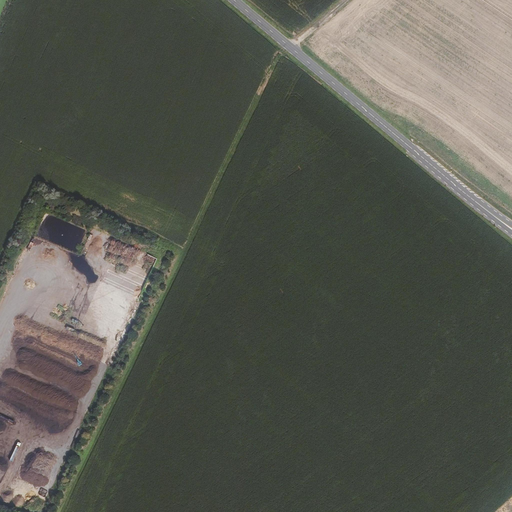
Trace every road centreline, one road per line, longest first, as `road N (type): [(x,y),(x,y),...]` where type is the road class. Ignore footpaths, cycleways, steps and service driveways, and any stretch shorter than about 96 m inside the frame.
road 1 (track): [(290,45),(65,511)]
road 2 (primary): [(236,0),(477,200)]
